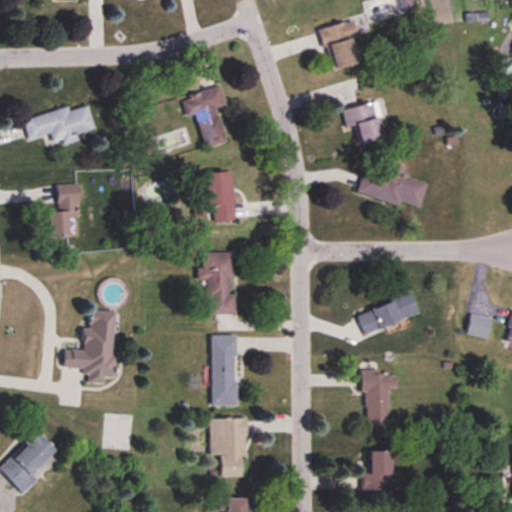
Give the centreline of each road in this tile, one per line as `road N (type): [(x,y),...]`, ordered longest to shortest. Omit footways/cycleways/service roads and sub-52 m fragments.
road 1 (residential): [(297,511),(301,248),(293,172),(251,16)]
road 2 (residential): [(251,16),(137,51),(0,56)]
road 3 (residential): [(509,248),(301,248)]
